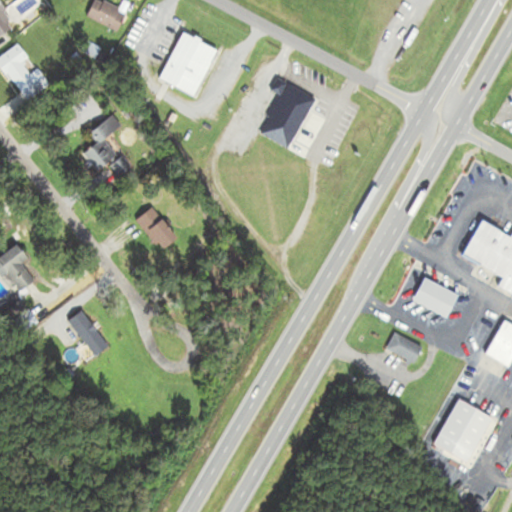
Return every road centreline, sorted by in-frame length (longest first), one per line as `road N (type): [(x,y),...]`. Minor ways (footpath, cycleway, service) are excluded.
road 1 (trunk): [(294,401),(511,26)]
road 2 (trunk): [(484,0),(272,365)]
road 3 (residential): [(168,344),(0,134)]
road 4 (residential): [(420,110),(213,0)]
road 5 (trunk): [(272,365),(186,511)]
road 6 (trunk): [(389,236),(430,130),(420,110)]
road 7 (trunk): [(488,0),(449,95),(455,126)]
road 8 (trunk): [(230,511),(294,401)]
